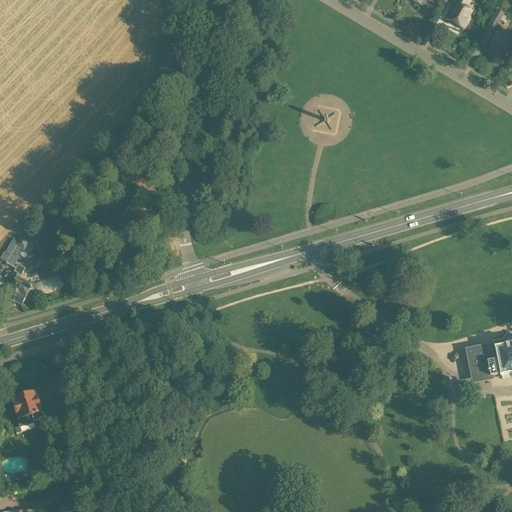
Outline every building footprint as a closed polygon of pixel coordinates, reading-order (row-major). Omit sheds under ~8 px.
[(467,0),(455,0),(454,2),(458,4),(451,15),(449,14),(446,19),(456,25),(456,26),(461,29),(462,28),(464,29),(469,19),(468,18),(472,12),(466,8),(470,1),(467,0)] [(511,41),(511,34),(500,27),(501,26),(498,24),(504,14),(497,10),(486,28),(496,34),(489,45),(497,50),(498,47),(506,52),(511,41)] [(4,255),(0,261),(7,264),(13,268),(27,244),(21,240),(10,258),(4,255)] [(11,300),(10,302),(14,304),(15,302),(21,306),(29,291),(32,290),(30,286),(29,283),(23,280),(21,283),(18,282),(20,278),(25,269),(18,265),(14,273),(17,274),(14,280),(9,288),(4,297),(11,300)] [(485,348),(467,351),(474,382),(494,378),(494,376),(500,375),(500,376),(502,376),(503,380),(511,378),(510,375),(511,374),(511,339),(508,340),(504,345),(505,346),(495,348),(494,348),(494,349),(497,360),(487,362),(485,348)] [(36,391),(11,398),(19,426),(38,420),(44,419),(36,391)] [(32,459),(32,472),(50,473),(51,455),(39,454),(39,459),(32,459)]
